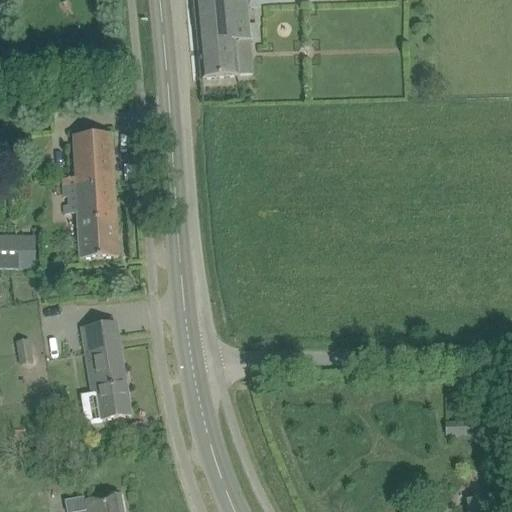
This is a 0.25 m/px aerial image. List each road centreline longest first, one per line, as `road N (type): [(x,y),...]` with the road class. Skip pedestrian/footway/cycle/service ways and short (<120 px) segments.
road 1 (secondary): [(190,367),(153,0)]
road 2 (unclassified): [(190,367),(511,353)]
road 3 (secondary): [(235,511),(190,367)]
